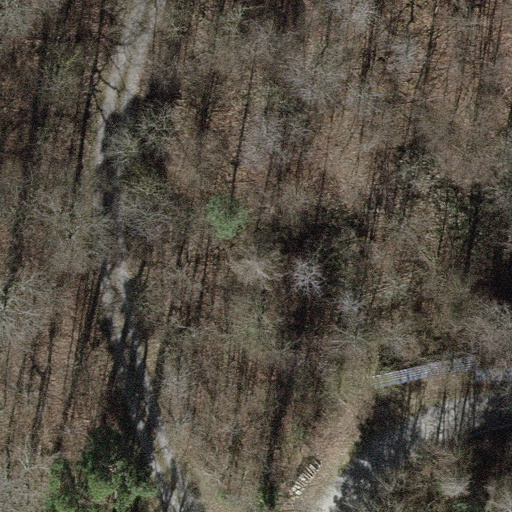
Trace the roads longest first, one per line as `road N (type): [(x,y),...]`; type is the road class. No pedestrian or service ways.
road 1 (track): [(183,501),(119,278),(119,172),(141,55),(163,0)]
road 2 (track): [(313,511),(327,491),(410,436),(511,411)]
